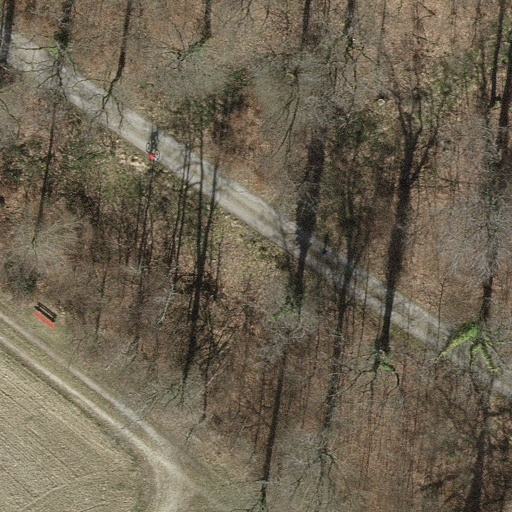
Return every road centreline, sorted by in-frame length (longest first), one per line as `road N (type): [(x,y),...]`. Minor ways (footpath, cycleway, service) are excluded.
road 1 (track): [(511,381),(64,69),(0,38)]
road 2 (track): [(197,511),(0,345)]
